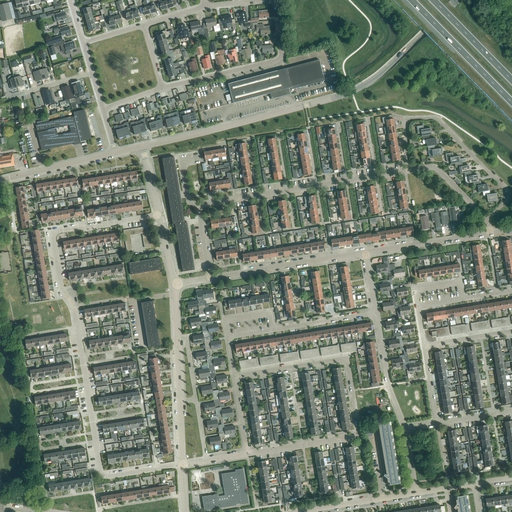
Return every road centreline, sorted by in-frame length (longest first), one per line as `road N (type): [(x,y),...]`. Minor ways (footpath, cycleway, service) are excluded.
road 1 (residential): [(181,465),(102,473),(74,312),(50,232),(158,215)]
road 2 (tertiary): [(141,147),(351,91),(456,0)]
road 3 (residential): [(235,376),(345,361),(359,435),(248,454)]
road 4 (residential): [(488,219),(509,193),(435,118),(405,122),(407,170)]
road 5 (residential): [(198,206),(407,170)]
road 6 (residential): [(163,87),(279,60),(275,0)]
road 7 (unclassified): [(209,279),(364,253)]
road 8 (trunk): [(411,0),(511,103)]
road 9 (unclassified): [(364,253),(487,233)]
road 10 (residential): [(405,428),(387,384),(374,312)]
road 11 (residential): [(415,493),(296,511)]
